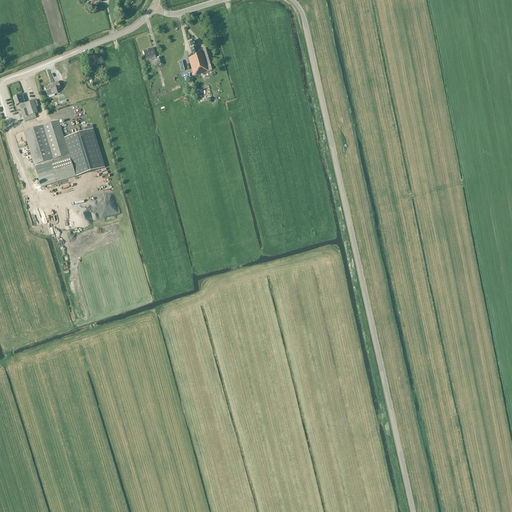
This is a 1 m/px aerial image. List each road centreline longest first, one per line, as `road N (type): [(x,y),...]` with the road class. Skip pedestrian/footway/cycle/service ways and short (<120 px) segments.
road 1 (unclassified): [(290,0),(304,19),(410,511)]
road 2 (tertiary): [(0,81),(120,33),(153,7)]
road 3 (unknown): [(0,81),(35,193),(45,198),(83,185)]
